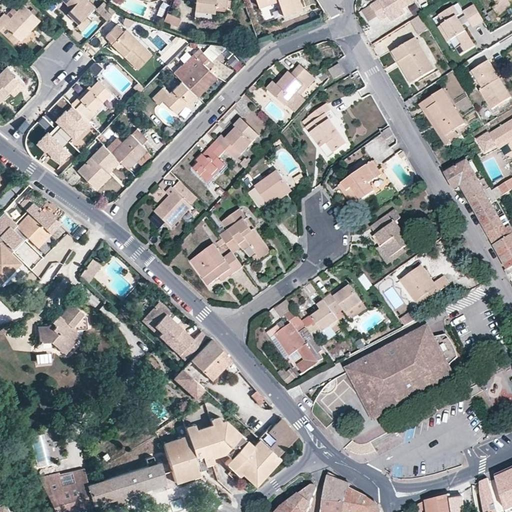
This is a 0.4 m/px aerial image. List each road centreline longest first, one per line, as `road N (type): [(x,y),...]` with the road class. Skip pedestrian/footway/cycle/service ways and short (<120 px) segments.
road 1 (residential): [(511,309),(350,34)]
road 2 (residential): [(106,226),(264,59),(328,29)]
road 3 (residential): [(226,333),(326,250),(320,214)]
road 4 (tertiary): [(226,333),(106,226)]
road 5 (tertiary): [(323,447),(226,333)]
road 6 (tertiary): [(106,226),(1,144)]
road 7 (residential): [(388,494),(430,488),(511,454)]
